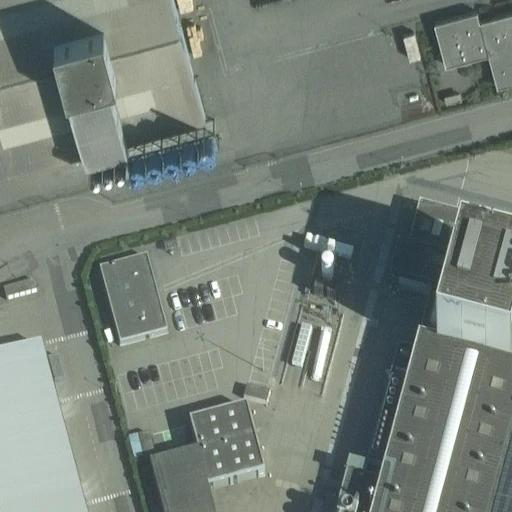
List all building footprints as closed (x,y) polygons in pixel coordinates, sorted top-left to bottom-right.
[(0,0),(0,169),(205,115),(174,0),(0,0)] [(511,81),(511,10),(478,20),(476,10),(434,22),(445,64),(488,52),(497,85),(511,81)] [(406,38),(416,37),(412,13),(402,14),(406,38)] [(431,67),(419,68),(421,86),(399,89),(401,102),(435,98),(431,67)] [(511,511),(511,232),(419,208),(406,255),(398,253),(389,285),(431,296),(415,359),(396,354),(366,471),(385,476),(382,486),(345,476),(336,511),(511,511)] [(352,251),(306,238),(303,248),(350,260),(352,251)] [(146,260),(99,272),(118,346),(165,334),(146,260)] [(331,271),(327,269),(323,271),(321,275),(323,280),(327,281),(331,280),(333,275),(331,271)] [(0,511),(84,511),(40,347),(0,357),(0,511)] [(212,511),(206,491),(264,475),(247,408),(188,424),(196,454),(148,467),(160,511),(212,511)]
